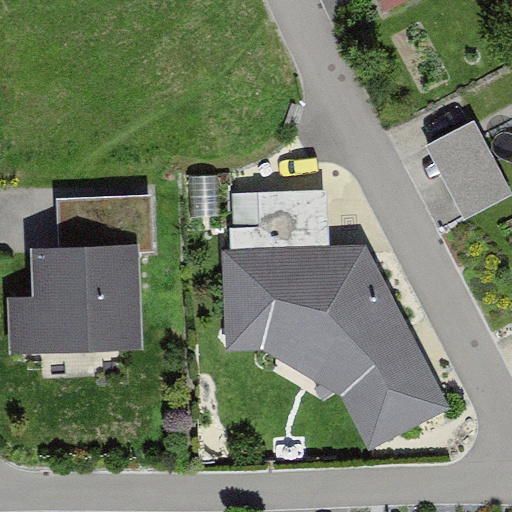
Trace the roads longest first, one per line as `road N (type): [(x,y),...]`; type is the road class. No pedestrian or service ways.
road 1 (residential): [(511,467),(439,484),(0,488)]
road 2 (residential): [(299,0),(353,133),(511,436)]
